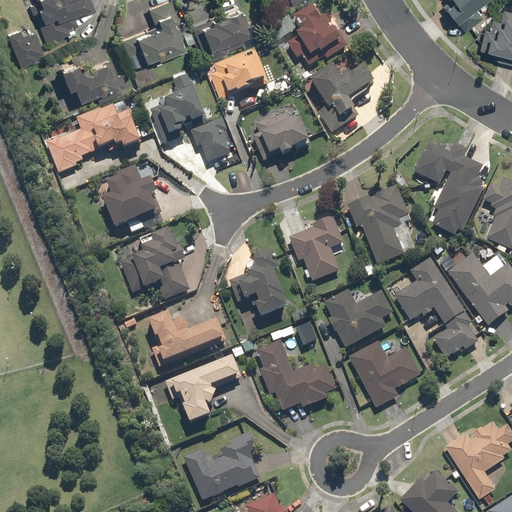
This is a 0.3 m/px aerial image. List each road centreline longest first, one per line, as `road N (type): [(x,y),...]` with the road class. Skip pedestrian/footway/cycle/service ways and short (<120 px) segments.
road 1 (residential): [(223,218),(360,154),(443,76)]
road 2 (residential): [(383,445),(352,483),(328,484),(317,478),(318,452),(330,440),(355,441)]
road 3 (residential): [(383,445),(511,361)]
